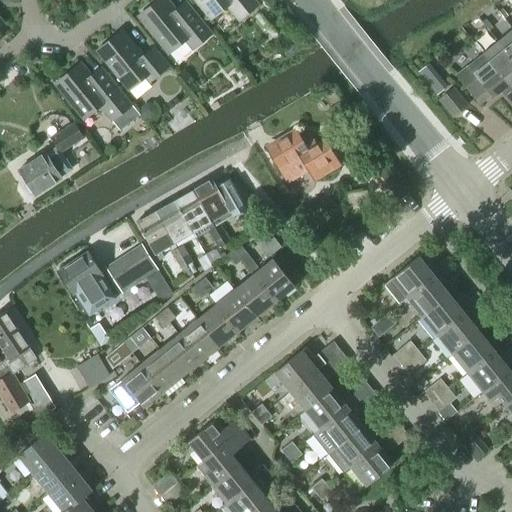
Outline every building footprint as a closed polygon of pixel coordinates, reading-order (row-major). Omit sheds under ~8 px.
[(191,50),(211,34),(185,3),(175,12),(165,0),(159,0),(138,17),(168,54),(183,41),(191,50)] [(237,21),(258,5),(253,0),(194,0),(210,19),(225,7),(237,21)] [(267,33),(277,26),(264,10),(255,18),(267,33)] [(149,83),(168,67),(152,49),(142,57),(121,31),(96,52),(128,91),(145,77),(149,83)] [(511,31),(497,43),(511,61),(511,31)] [(511,61),(497,43),(482,55),(511,92),(511,61)] [(511,92),(482,55),(455,77),(474,101),(485,92),(491,99),(500,92),(511,107),(511,106),(511,92)] [(111,122),(131,106),(101,69),(90,77),(80,65),(55,85),(83,120),(99,107),(111,122)] [(465,108),(452,91),(439,101),(453,118),(465,108)] [(60,153),(82,139),(73,125),(50,139),(56,149),(45,156),(44,154),(18,171),(35,196),(61,179),(59,178),(71,170),(60,153)] [(296,132),(266,150),(284,179),(286,183),(307,170),(314,181),(340,165),(323,136),(307,145),(299,131),(296,132)] [(381,192),(393,184),(378,163),(367,171),(381,192)] [(211,180),(192,190),(222,244),(227,242),(219,226),(248,210),(230,179),(215,187),(211,180)] [(192,190),(174,201),(192,233),(205,225),(218,247),(222,244),(192,190)] [(174,201),(154,211),(173,244),(184,264),(189,261),(178,241),(192,233),(174,201)] [(154,211),(136,222),(154,254),(155,254),(159,261),(163,258),(159,251),(168,247),(175,260),(179,267),(184,264),(173,244),(154,211)] [(269,257),(280,248),(262,226),(251,235),(269,257)] [(239,245),(232,251),(240,261),(247,255),(239,245)] [(121,292),(155,270),(142,250),(108,272),(121,292)] [(232,251),(226,255),(234,265),(240,261),(232,251)] [(116,298),(87,253),(57,272),(72,295),(73,295),(87,317),(116,298)] [(432,268),(429,265),(430,264),(422,254),(418,257),(391,279),(383,285),(399,304),(406,298),(447,265),(442,259),(432,268)] [(247,255),(240,261),(252,276),(274,303),(293,288),(271,260),(259,270),(247,255)] [(421,317),(449,295),(442,287),(445,284),(442,280),(452,272),(447,265),(406,298),(421,317)] [(252,276),(233,291),(255,318),(274,303),(252,276)] [(197,284),(205,294),(212,289),(204,278),(197,284)] [(205,294),(197,284),(191,289),(199,299),(205,294)] [(233,291),(214,306),(236,333),(255,318),(233,291)] [(449,295),(421,317),(437,336),(464,314),(449,295)] [(467,312),(477,303),(472,297),(462,305),(467,312)] [(477,303),(467,312),(472,318),(482,309),(477,303)] [(214,306),(195,321),(217,348),(236,333),(214,306)] [(159,314),(167,324),(175,318),(167,308),(159,314)] [(4,313),(0,316),(0,358),(10,376),(27,404),(36,418),(50,409),(24,367),(34,361),(24,344),(28,341),(18,325),(14,328),(4,313)] [(167,324),(159,314),(154,318),(163,328),(167,324)] [(452,354),(479,332),(464,314),(437,336),(452,354)] [(195,321),(177,336),(199,363),(217,348),(195,321)] [(467,373),(494,351),(479,332),(452,354),(467,373)] [(497,349),(507,340),(503,334),(492,343),(497,349)] [(177,336),(158,351),(180,378),(199,363),(177,336)] [(121,344),(130,354),(137,348),(129,338),(121,344)] [(511,345),(507,340),(497,349),(502,355),(511,346),(511,345)] [(130,354),(121,344),(116,348),(125,358),(130,354)] [(300,351),(273,373),(289,393),(316,371),(325,364),(318,356),(313,360),(304,348),(300,351)] [(158,351),(139,366),(161,393),(180,378),(158,351)] [(482,391),(509,369),(494,351),(467,373),(482,391)] [(76,368),(88,389),(109,377),(96,356),(76,368)] [(0,398),(9,414),(27,404),(10,376),(0,358),(0,398)] [(120,382),(109,391),(127,412),(138,404),(142,409),(161,393),(139,366),(120,382)] [(504,404),(511,397),(511,373),(509,369),(482,391),(490,401),(497,395),(504,404)] [(316,371),(289,393),(304,411),(331,389),(316,371)] [(407,389),(414,384),(407,376),(401,381),(407,389)] [(331,389),(304,411),(319,430),(353,403),(349,398),(343,403),(331,389)] [(319,430),(312,436),(327,455),(362,426),(354,418),(361,412),(353,403),(319,430)] [(255,420),(266,412),(260,405),(250,414),(255,420)] [(266,412),(255,420),(260,426),(270,418),(266,412)] [(203,461),(241,430),(233,420),(222,429),(214,420),(187,442),(203,461)] [(362,426),(327,455),(342,473),(350,467),(377,445),(383,440),(379,435),(373,440),(362,426)] [(210,485),(237,463),(231,455),(249,440),(241,430),(203,461),(210,470),(203,476),(210,485)] [(32,475),(59,453),(44,434),(16,456),(32,475)] [(466,450),(474,460),(485,451),(477,441),(466,450)] [(285,458),(296,449),(291,443),(280,451),(285,458)] [(377,445),(350,467),(365,486),(365,487),(392,464),(377,445)] [(296,449),(285,458),(290,464),(301,455),(296,449)] [(59,453),(32,475),(48,494),(75,472),(59,453)] [(225,504),(253,482),(237,463),(210,485),(225,504)] [(256,479),(266,471),(262,465),(251,473),(256,479)] [(266,471),(256,479),(261,486),(272,477),(266,471)] [(48,494),(62,511),(64,511),(81,499),(90,491),(75,472),(48,494)] [(316,495),(326,486),(321,480),(310,488),(316,495)] [(232,511),(254,511),(268,501),(253,482),(225,504),(232,511)] [(326,486),(316,495),(321,501),(331,492),(326,486)] [(91,511),(81,499),(64,511),(62,511),(61,511),(91,511)] [(277,511),(268,501),(254,511),(277,511)] [(282,511),(292,511),(297,508),(292,502),(281,511),(282,511)]
